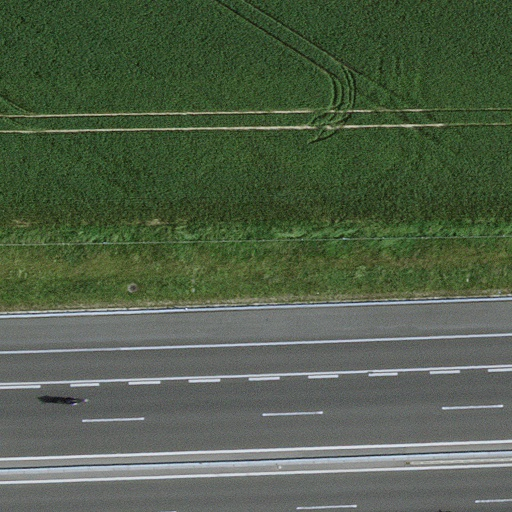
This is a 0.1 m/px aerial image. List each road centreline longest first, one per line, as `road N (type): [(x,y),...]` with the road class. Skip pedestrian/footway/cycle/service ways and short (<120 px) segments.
road 1 (motorway): [(511,404),(40,422)]
road 2 (motorway): [(186,511),(511,499)]
